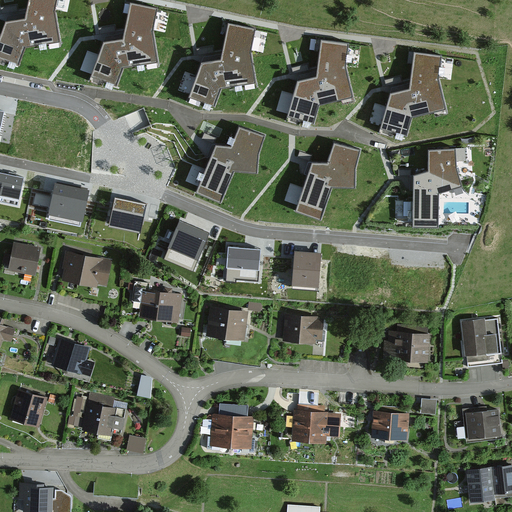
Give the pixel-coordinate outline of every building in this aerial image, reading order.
[(56,0),(26,0),(22,16),(4,20),(0,35),(0,57),(21,63),(26,45),(60,39),(55,6),(56,0)] [(159,7),(129,2),(121,36),(102,40),(92,75),(119,83),(124,64),(158,56),(154,30),(159,7)] [(255,29),(229,25),(222,58),(202,61),(193,97),(219,104),(225,85),(258,77),(251,47),(255,29)] [(349,47),(321,43),(315,81),(297,86),(287,121),(314,129),(319,110),(353,102),(346,72),(349,47)] [(414,61),(414,52),(405,52),(405,61),(414,61)] [(438,83),(441,60),(415,56),(410,94),(390,99),(380,133),(407,141),(412,122),(445,114),(438,83)] [(282,92),(279,112),(289,113),(292,93),(282,92)] [(376,105),(372,122),(382,124),(385,107),(376,105)] [(266,136),(241,126),(233,144),(216,142),(196,193),(223,201),(236,171),(259,172),(262,151),(266,136)] [(356,170),(363,152),(337,143),(328,163),(313,162),(293,211),(319,221),(331,189),(355,189),(356,170)] [(456,170),(456,151),(428,152),(428,173),(413,178),(412,231),(439,232),(439,197),(462,189),(456,170)] [(0,173),(0,200),(19,204),(25,178),(0,173)] [(88,191),(55,185),(49,214),(82,221),(88,191)] [(145,205),(116,199),(110,226),(139,232),(145,205)] [(208,234),(180,222),(165,259),(193,270),(208,234)] [(42,246),(15,241),(9,268),(36,274),(42,246)] [(262,246),(229,244),(227,280),(239,280),(239,277),(260,278),(262,246)] [(107,258),(72,251),(66,279),(101,286),(107,258)] [(288,252),(287,279),(317,281),(319,254),(288,252)] [(183,297),(142,292),(139,319),(179,325),(183,297)] [(247,313),(211,308),(207,336),(243,342),(247,313)] [(318,318),(285,316),(283,341),(316,344),(318,318)] [(497,320),(462,323),(466,367),(502,363),(497,320)] [(0,351),(9,354),(16,325),(0,321),(0,351)] [(430,336),(390,330),(386,362),(426,367),(430,336)] [(83,350),(53,339),(43,366),(73,377),(83,350)] [(138,394),(152,396),(155,376),(141,374),(138,394)] [(44,401),(17,390),(6,418),(33,429),(44,401)] [(422,397),(421,412),(437,413),(437,398),(422,397)] [(113,408),(82,400),(74,428),(106,437),(113,408)] [(376,408),(373,408),(371,435),(408,437),(410,410),(407,410),(407,406),(376,404),(376,408)] [(493,404),(463,407),(465,437),(501,434),(498,406),(494,407),(493,404)] [(294,434),(316,436),(318,412),(296,410),(294,434)] [(318,412),(316,436),(323,436),(324,431),(338,432),(339,414),(318,412)] [(230,448),(234,418),(215,416),(212,446),(230,448)] [(248,450),(252,420),(234,418),(230,448),(248,450)] [(130,435),(128,450),(145,451),(147,436),(130,435)] [(511,461),(491,464),(495,496),(511,494),(511,461)] [(491,464),(467,467),(470,499),(495,496),(491,464)] [(44,481),(20,480),(19,498),(23,498),(22,511),(52,511),(53,483),(44,483),(44,481)]
